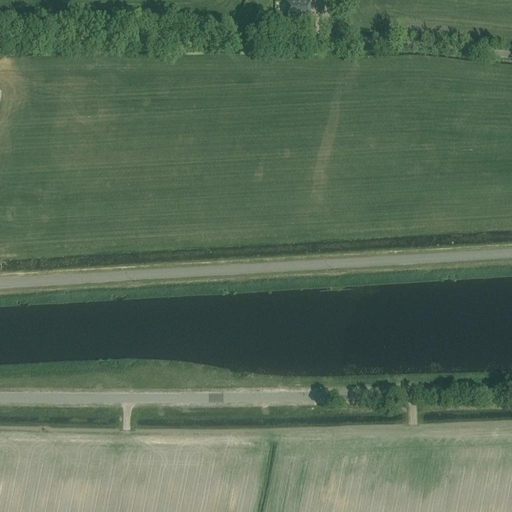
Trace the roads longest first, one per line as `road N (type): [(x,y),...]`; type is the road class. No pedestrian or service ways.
road 1 (unclassified): [(0,282),(511,253)]
road 2 (track): [(511,56),(431,47),(0,48)]
road 3 (unclassified): [(0,397),(511,389)]
